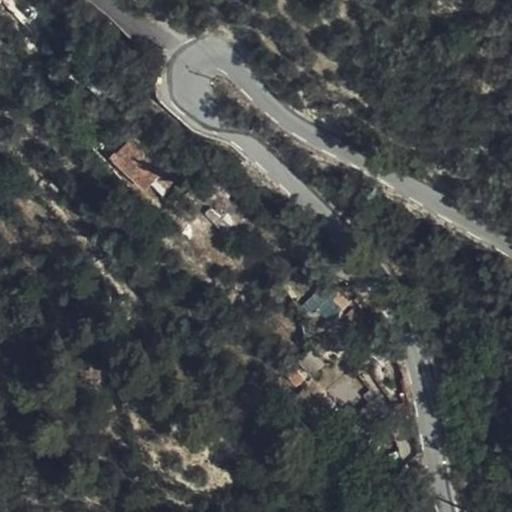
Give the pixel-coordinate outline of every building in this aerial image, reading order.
[(132,155),(136,152),(145,162),(154,156),(157,154),(148,142),(146,144),(140,136),(126,146),(132,155)] [(126,146),(117,153),(122,161),(132,155),(126,146)] [(136,152),(132,155),(122,161),(131,174),(145,162),(136,152)] [(163,166),(154,156),(145,162),(154,173),(163,166)] [(341,284),(334,278),(313,299),(321,306),(323,303),(334,292),(348,304),(356,295),(343,283),(341,284)] [(348,304),(334,292),(323,303),(337,316),(348,304)]
